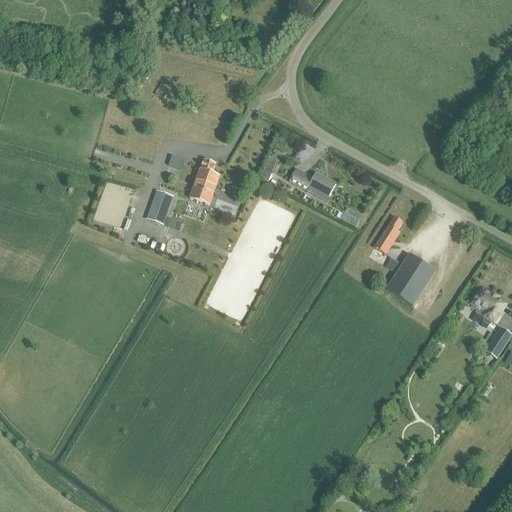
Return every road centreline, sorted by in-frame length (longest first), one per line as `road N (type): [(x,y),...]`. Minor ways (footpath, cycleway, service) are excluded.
road 1 (unclassified): [(511,241),(300,117),(290,90),(295,58),(337,0)]
road 2 (unknown): [(290,90),(262,97),(226,155),(166,156),(149,190)]
